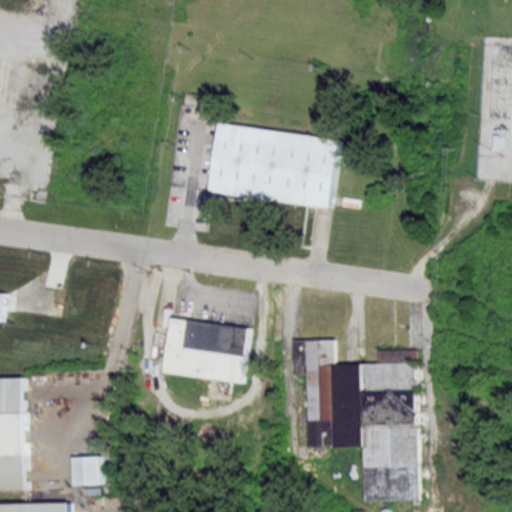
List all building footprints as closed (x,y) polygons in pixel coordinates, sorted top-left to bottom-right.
[(224,121),(214,189),(335,207),(345,138),(224,121)] [(0,318),(6,319),(10,293),(0,291),(0,318)] [(176,315),(168,370),(246,381),(254,326),(176,315)] [(295,338),(296,374),(310,373),(312,446),(367,445),(368,499),(423,497),(420,348),(379,349),(380,361),(338,362),(338,337),(295,338)] [(0,375),(30,375),(33,489),(0,489),(0,375)] [(0,511),(75,511),(75,500),(0,502),(0,511)]
